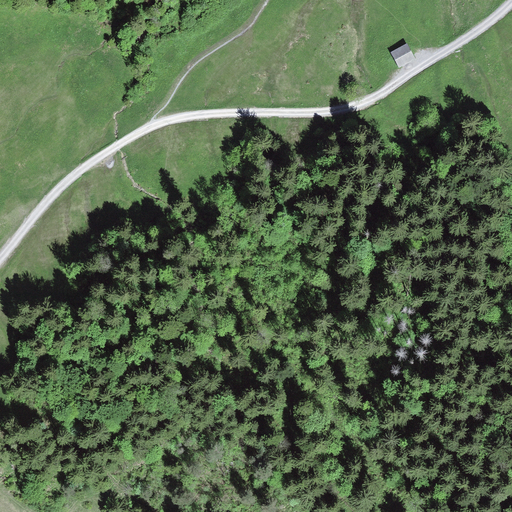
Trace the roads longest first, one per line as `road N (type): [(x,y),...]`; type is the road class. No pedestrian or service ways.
road 1 (track): [(0,261),(67,184),(144,130),(204,115),(328,111),(377,97),(511,3)]
road 2 (track): [(164,122),(169,208),(99,282),(68,386),(75,463),(146,511)]
